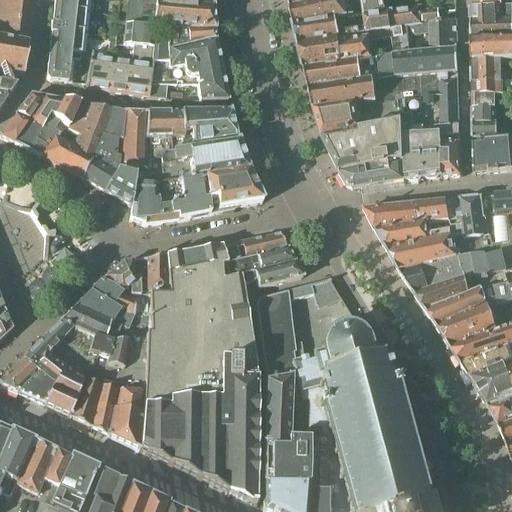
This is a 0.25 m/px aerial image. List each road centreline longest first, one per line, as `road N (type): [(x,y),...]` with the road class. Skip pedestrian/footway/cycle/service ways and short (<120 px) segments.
road 1 (residential): [(20,338),(111,254),(312,210)]
road 2 (residential): [(312,210),(279,139),(249,0)]
road 3 (residential): [(511,182),(312,210)]
